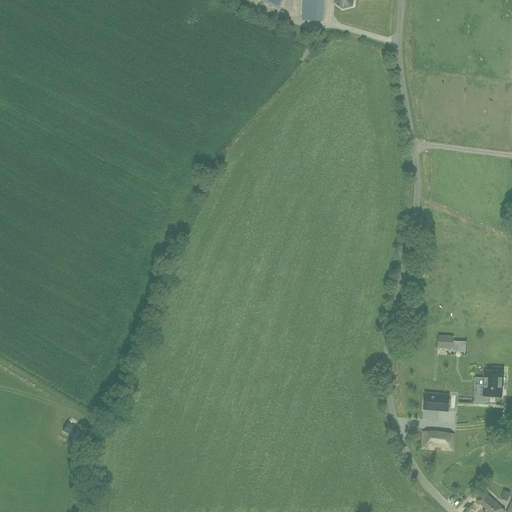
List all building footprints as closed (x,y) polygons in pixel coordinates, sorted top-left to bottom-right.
[(260,0),(279,9),(283,0),(260,0)] [(303,0),(302,20),(323,22),(323,0),(303,0)] [(439,336),(438,348),(452,349),(452,351),(465,352),(466,341),(454,340),(454,337),(439,336)] [(488,396),(501,397),(502,380),(503,380),(504,368),(494,368),(494,372),(485,371),(484,386),(480,386),(480,390),(478,390),(477,402),(488,402),(488,396)] [(424,409),(448,411),(449,396),(425,394),(424,409)] [(63,424),(63,434),(79,434),(79,424),(63,424)] [(441,451),(453,451),(455,434),(423,432),(422,449),(434,450),(435,445),(441,445),(441,451)] [(501,499),(507,501),(510,493),(504,490),(501,499)] [(485,492),(477,501),(489,511),(498,511),(502,508),(485,492)]
